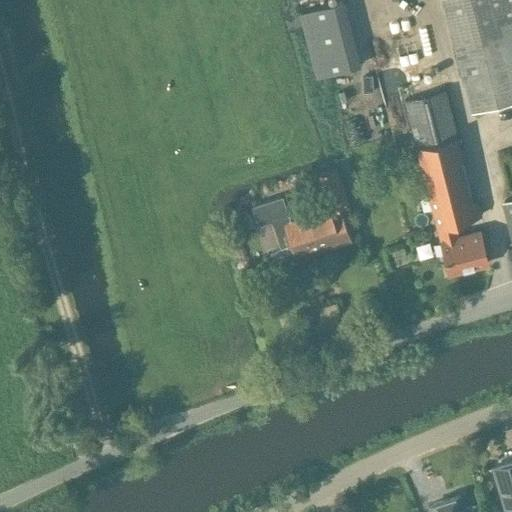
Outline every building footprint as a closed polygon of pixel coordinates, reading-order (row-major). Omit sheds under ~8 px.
[(511,0),(443,0),(471,108),(511,97),(511,0)] [(342,1),(295,13),(310,75),(357,64),(342,1)] [(450,272),(488,263),(480,230),(458,235),(455,222),(481,215),(477,201),(473,202),(445,89),(407,98),(450,272)] [(317,174),(328,207),(290,220),(282,196),(253,206),(259,223),(272,218),(281,245),(293,241),(298,256),(347,239),(336,205),(348,201),(336,168),(317,174)] [(511,197),(501,201),(511,242),(511,197)] [(401,246),(384,250),(388,268),(406,264),(401,246)] [(511,460),(493,466),(505,507),(511,505),(511,460)] [(430,504),(432,511),(475,511),(473,505),(463,508),(458,495),(430,504)]
